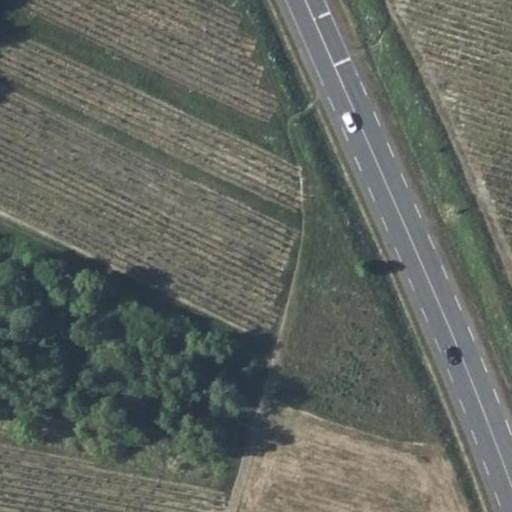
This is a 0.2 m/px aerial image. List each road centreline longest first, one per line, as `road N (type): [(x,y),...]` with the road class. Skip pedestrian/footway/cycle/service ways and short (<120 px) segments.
road 1 (tertiary): [(306,0),(511,488)]
road 2 (track): [(228,511),(322,180)]
road 3 (track): [(0,221),(278,352)]
road 4 (track): [(511,270),(391,0)]
